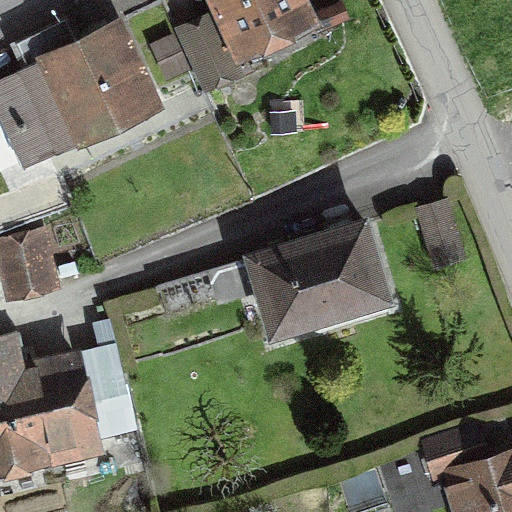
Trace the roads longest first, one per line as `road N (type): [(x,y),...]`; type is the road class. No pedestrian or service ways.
road 1 (residential): [(468,137),(153,268),(0,321)]
road 2 (residential): [(468,137),(405,0)]
road 3 (residential): [(511,249),(468,137)]
